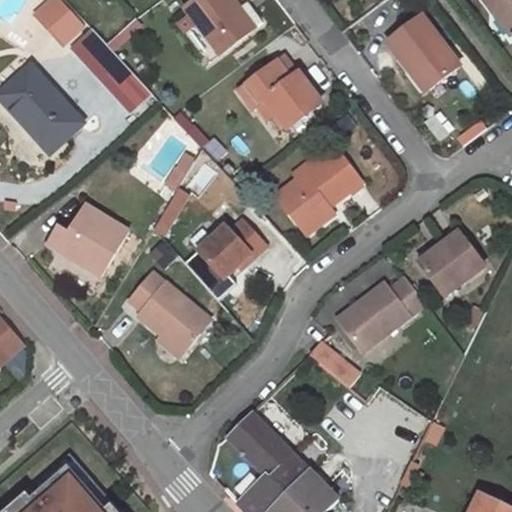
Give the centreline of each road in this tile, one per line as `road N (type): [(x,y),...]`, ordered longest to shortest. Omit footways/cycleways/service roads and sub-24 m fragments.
road 1 (residential): [(164,463),(274,355),(308,282),(432,187)]
road 2 (residential): [(432,187),(294,0)]
road 3 (unclassified): [(164,463),(78,359)]
